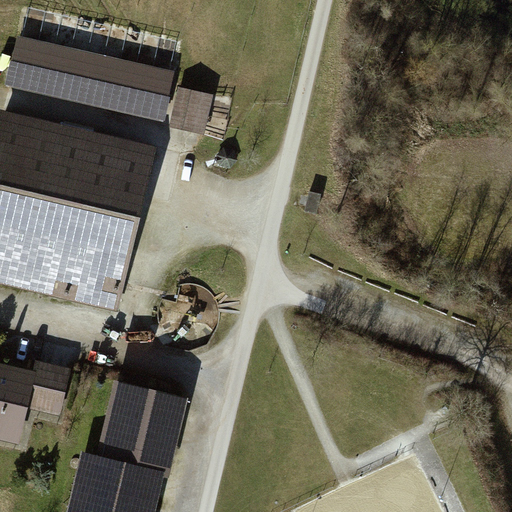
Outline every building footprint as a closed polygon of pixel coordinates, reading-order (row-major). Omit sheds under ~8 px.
[(167,86),(19,53),(15,71),(163,105),(167,86)] [(206,95),(181,90),(179,101),(188,103),(183,127),(199,130),(206,95)] [(92,145),(2,123),(0,132),(0,263),(59,278),(55,293),(116,307),(151,158),(119,151),(121,141),(95,135),(92,145)] [(235,150),(224,148),(218,155),(222,165),(230,167),(237,160),(235,150)] [(317,214),(322,194),(311,191),(306,211),(317,214)] [(40,373),(0,364),(0,375),(28,382),(24,401),(59,409),(68,373),(41,367),(40,373)] [(0,433),(15,437),(24,401),(28,382),(0,375),(0,433)] [(153,511),(181,398),(131,387),(113,461),(89,455),(75,511),(153,511)]
